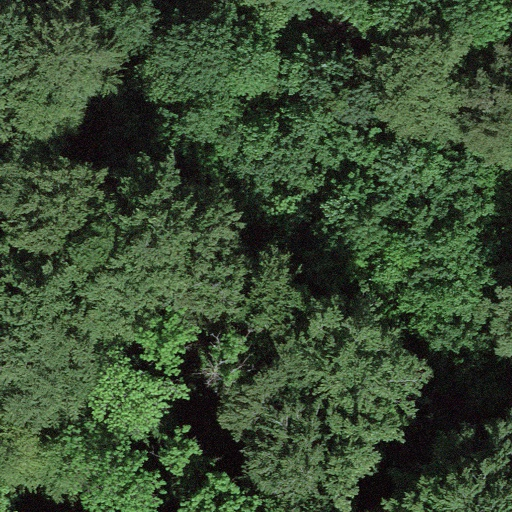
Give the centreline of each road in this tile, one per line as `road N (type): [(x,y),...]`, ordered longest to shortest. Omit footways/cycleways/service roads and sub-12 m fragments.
road 1 (track): [(511,460),(390,343),(270,259),(0,115)]
road 2 (track): [(263,0),(452,50),(511,54)]
